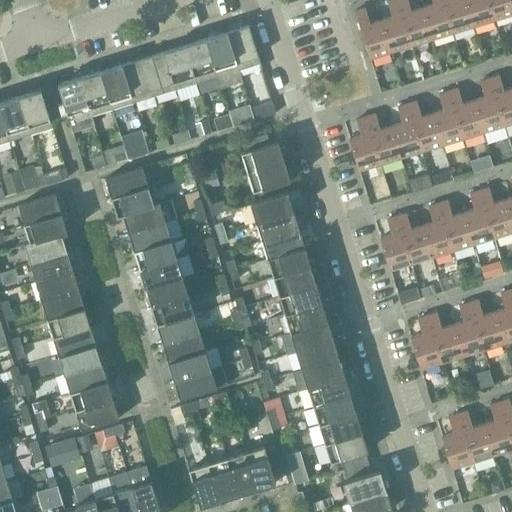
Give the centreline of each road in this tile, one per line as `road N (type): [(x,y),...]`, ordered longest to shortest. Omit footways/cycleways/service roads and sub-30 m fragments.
road 1 (unclassified): [(426,511),(266,0)]
road 2 (unclassified): [(33,43),(182,0)]
